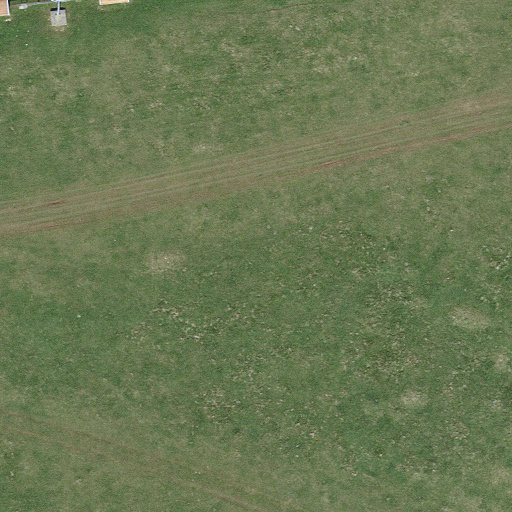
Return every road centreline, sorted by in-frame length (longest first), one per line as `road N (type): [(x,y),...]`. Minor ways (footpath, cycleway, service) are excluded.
road 1 (track): [(0,299),(370,205),(511,152)]
road 2 (track): [(0,433),(252,511)]
